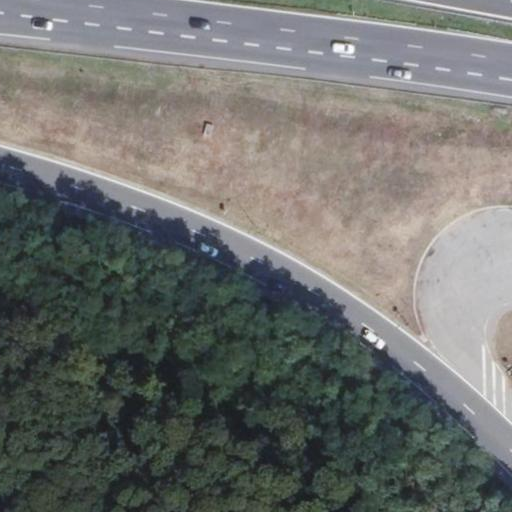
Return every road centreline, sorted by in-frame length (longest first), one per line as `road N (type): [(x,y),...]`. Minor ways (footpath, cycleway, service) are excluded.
road 1 (motorway): [(0,165),(243,253),(376,333),(511,450)]
road 2 (motorway): [(0,7),(511,72)]
